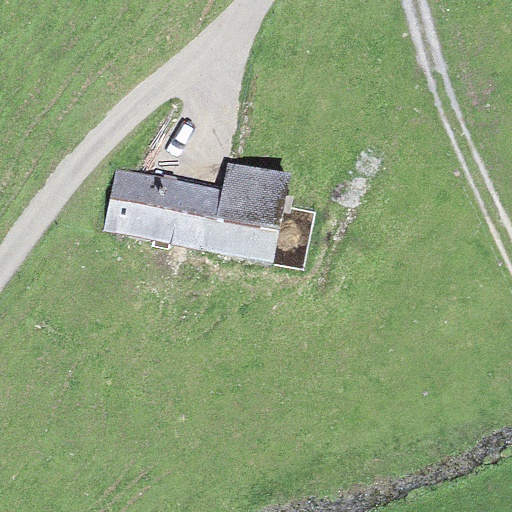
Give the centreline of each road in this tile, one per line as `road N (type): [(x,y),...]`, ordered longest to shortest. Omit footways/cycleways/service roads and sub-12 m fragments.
road 1 (track): [(0,272),(113,124),(249,0)]
road 2 (track): [(511,242),(457,129),(415,0)]
